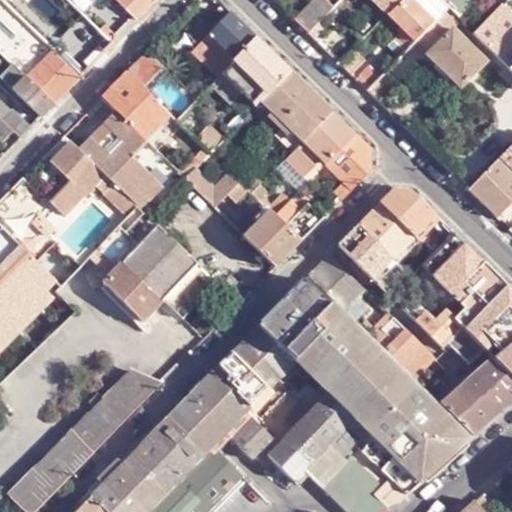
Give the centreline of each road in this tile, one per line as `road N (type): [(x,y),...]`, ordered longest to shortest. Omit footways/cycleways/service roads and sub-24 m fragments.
road 1 (residential): [(325,243),(57,511)]
road 2 (residential): [(0,182),(173,0)]
road 3 (residential): [(405,163),(243,0)]
road 4 (residential): [(439,353),(325,243)]
road 5 (residential): [(511,271),(405,163)]
